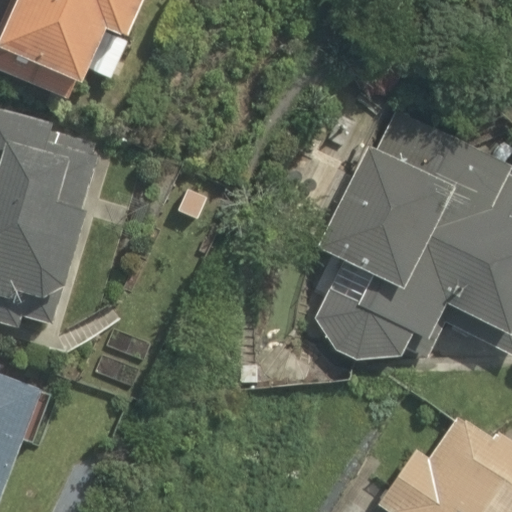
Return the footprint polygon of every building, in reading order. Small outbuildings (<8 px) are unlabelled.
[(12,0),(0,29),(0,75),(66,105),(74,88),(81,91),(105,36),(125,46),(145,0),(12,0)] [(511,168),(433,133),(381,109),(315,256),(338,266),(314,320),(334,355),(354,365),(398,361),(409,338),(426,347),(433,334),(438,323),(511,358),(511,181),(507,179),(511,168)] [(0,301),(10,304),(12,297),(40,304),(68,294),(85,217),(83,216),(95,159),(47,149),(52,125),(0,113),(0,301)] [(0,502),(40,398),(0,382),(0,502)] [(511,511),(511,447),(495,437),(492,442),(457,420),(433,458),(431,461),(414,451),(378,509),(383,511),(511,511)]
